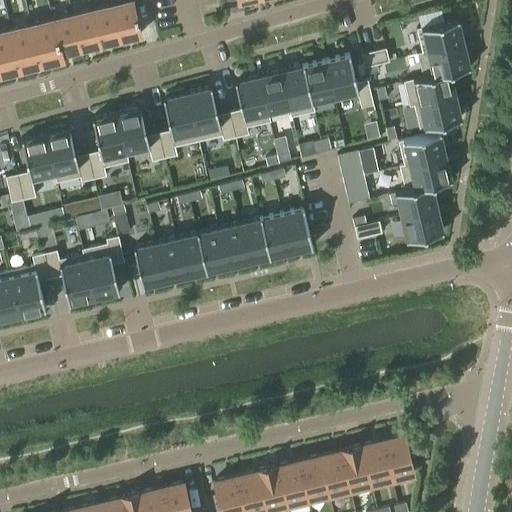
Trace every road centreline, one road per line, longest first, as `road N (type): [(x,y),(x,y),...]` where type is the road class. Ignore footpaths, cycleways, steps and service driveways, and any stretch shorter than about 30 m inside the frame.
road 1 (residential): [(511,256),(0,374)]
road 2 (residential): [(495,384),(0,499)]
road 3 (residential): [(344,0),(0,101)]
road 4 (residential): [(495,384),(475,511)]
